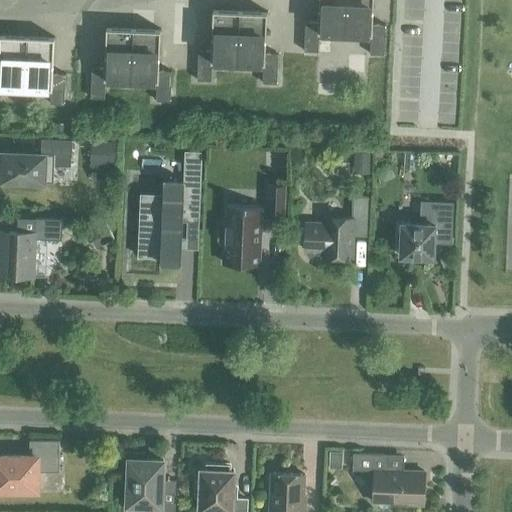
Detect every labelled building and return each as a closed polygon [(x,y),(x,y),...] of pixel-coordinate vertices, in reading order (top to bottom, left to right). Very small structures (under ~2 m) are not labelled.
[(318,39),(344,40),(345,0),(318,0),(317,21),(305,21),(304,51),(318,51),(318,39)] [(345,0),(344,40),(370,41),(369,53),(383,54),(384,24),(372,23),(372,0),(345,0)] [(211,68),(237,69),(239,10),(212,9),(210,50),(198,50),(196,80),(211,80),(211,68)] [(239,10),(237,69),(263,70),(262,83),(276,83),(277,53),(265,53),(267,11),(239,10)] [(104,85),(130,86),(133,28),(106,27),(104,68),(91,67),(90,97),(104,98),(104,85)] [(133,28),(130,86),(156,88),(156,100),(170,101),(171,71),(158,70),(160,29),(133,28)] [(0,92),(24,94),(27,36),(0,34),(0,92)] [(27,36),(24,94),(50,95),(50,103),(64,104),(65,74),(52,73),(54,37),(27,36)] [(15,185),(33,186),(33,181),(53,182),(54,166),(70,166),(72,140),(41,139),(40,153),(2,152),(1,180),(15,180),(15,185)] [(91,140),(90,166),(114,167),(115,141),(91,140)] [(160,258),(159,260),(181,261),(182,221),(199,222),(201,152),(184,151),(183,181),(162,180),(162,194),(140,193),(138,257),(160,258)] [(354,168),(369,168),(370,153),(355,153),(354,168)] [(266,217),(283,217),(284,185),(267,185),(266,217)] [(351,258),(352,228),(366,228),(368,196),(352,195),(351,217),(324,216),(324,224),(305,223),(303,249),(322,250),(322,257),(351,258)] [(420,223),(401,222),(400,256),(410,257),(409,260),(423,261),(423,257),(434,258),(435,232),(451,233),(452,203),(421,202),(420,223)] [(224,263),(258,264),(259,224),(260,207),(226,205),(225,223),(222,223),(218,226),(218,240),(221,243),(225,243),(224,263)] [(0,275),(33,277),(34,239),(61,240),(62,220),(34,219),(34,233),(0,231),(0,249),(2,249),(2,257),(0,257),(0,275)] [(106,225),(88,234),(95,248),(114,239),(106,225)] [(447,255),(439,258),(444,271),(452,268),(447,255)] [(0,455),(0,489),(37,490),(37,472),(59,471),(59,440),(29,440),(29,456),(0,455)] [(329,451),(329,468),(342,468),(342,452),(329,451)] [(424,472),(384,470),(385,454),(353,453),(352,470),(374,471),(373,502),(378,503),(380,506),(383,507),(386,507),(389,506),(391,503),(423,504),(424,472)] [(174,511),(175,502),(161,501),(163,460),(143,460),(143,454),(124,454),(123,479),(128,480),(127,505),(147,506),(147,511),(174,511)] [(220,511),(245,511),(246,499),(232,498),(233,471),(229,470),(229,463),(205,462),(205,469),(201,469),(200,482),(196,481),(196,495),(199,495),(199,509),(220,510),(220,511)] [(301,502),(302,495),(304,495),(304,474),(270,473),(268,511),(304,511),(305,502),(301,502)]
